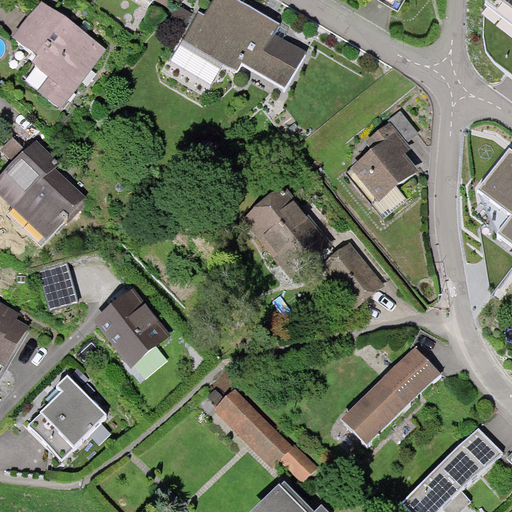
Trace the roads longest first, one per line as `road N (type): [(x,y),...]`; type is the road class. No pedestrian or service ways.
road 1 (residential): [(511,396),(458,315),(449,269),(444,189),(452,76)]
road 2 (residential): [(452,76),(392,52),(304,0)]
